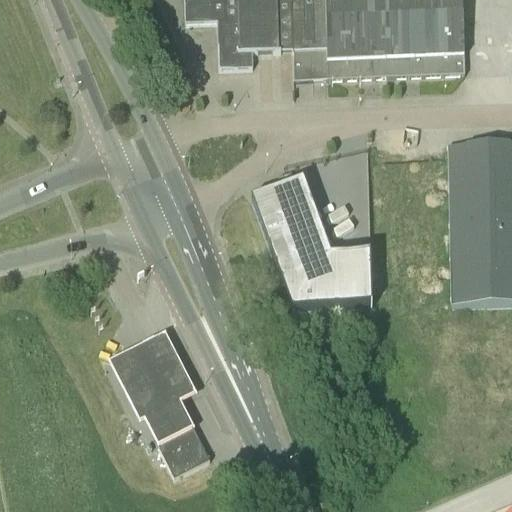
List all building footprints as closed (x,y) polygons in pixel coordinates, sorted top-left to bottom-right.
[(291,55),(289,0),(183,0),(184,29),(218,27),(219,51),(217,51),(218,73),(250,73),(249,57),(280,56),(280,55),(291,55)] [(463,80),(463,45),(467,45),(467,40),(462,40),(461,0),(289,0),(291,55),(291,56),(293,56),(293,84),(463,80)] [(511,149),(447,151),(449,311),(511,310),(511,149)] [(408,153),(410,199),(368,200),(370,259),(371,313),(449,311),(447,151),(408,153)] [(250,204),(291,316),(371,313),(370,259),(330,260),(303,185),(250,204)] [(145,427),(157,450),(192,433),(181,409),(195,403),(164,340),(109,367),(140,430),(145,427)] [(174,485),(209,467),(192,433),(157,450),(174,485)]
